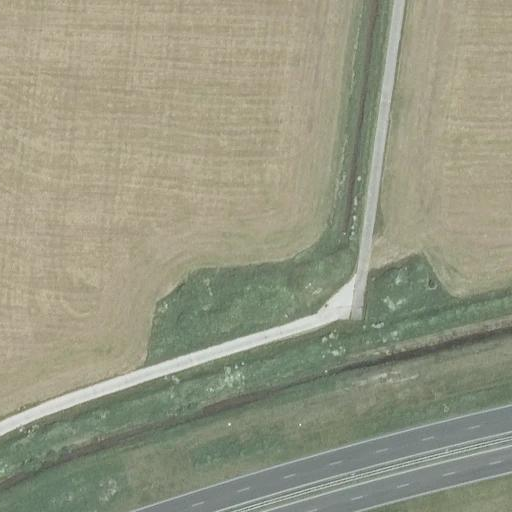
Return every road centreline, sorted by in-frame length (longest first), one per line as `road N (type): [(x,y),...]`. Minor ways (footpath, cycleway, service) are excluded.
road 1 (trunk): [(511,419),(175,511)]
road 2 (trunk): [(310,511),(511,459)]
